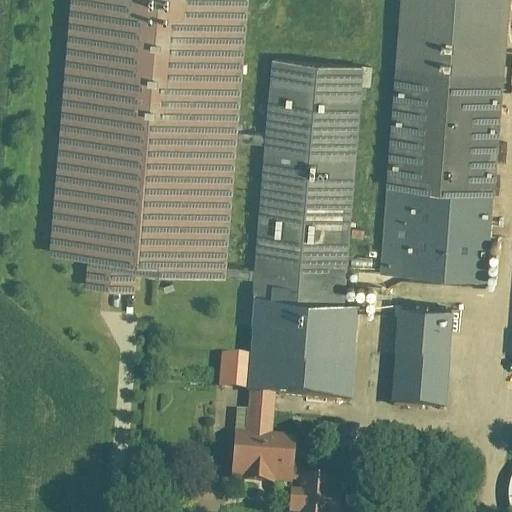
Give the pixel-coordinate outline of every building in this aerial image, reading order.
[(64,0),(42,256),(88,260),(85,289),(142,294),(144,274),(228,282),(253,0),(64,0)] [(397,0),(375,272),(488,282),(511,0),(397,0)] [(360,61),(269,54),(246,357),(243,396),(274,398),(350,404),(358,301),(342,300),(360,61)] [(393,304),(384,408),(439,413),(448,309),(393,304)] [(243,396),(246,357),(216,355),(213,394),(243,396)] [(272,435),(274,398),(243,396),(241,450),(227,449),(225,483),(290,486),(290,496),(280,496),(279,511),(330,511),(334,460),(294,458),(295,436),(272,435)]
